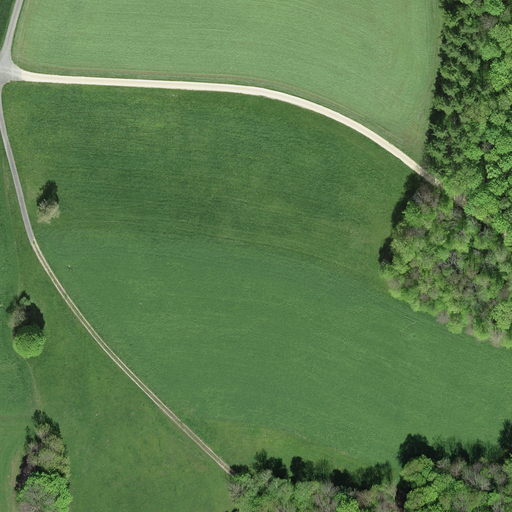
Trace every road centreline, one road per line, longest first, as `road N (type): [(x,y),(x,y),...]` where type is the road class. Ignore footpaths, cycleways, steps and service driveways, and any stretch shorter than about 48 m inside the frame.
road 1 (track): [(511,239),(370,135),(310,107),(224,88),(30,77),(2,65)]
road 2 (track): [(0,112),(32,243),(66,293),(185,423),(296,511)]
